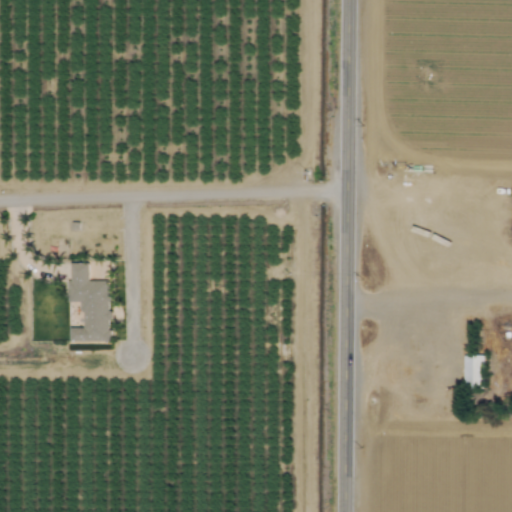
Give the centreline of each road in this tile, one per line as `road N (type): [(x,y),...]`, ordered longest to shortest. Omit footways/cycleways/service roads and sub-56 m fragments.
road 1 (primary): [(347,0),(343,511)]
road 2 (track): [(345,300),(511,300)]
